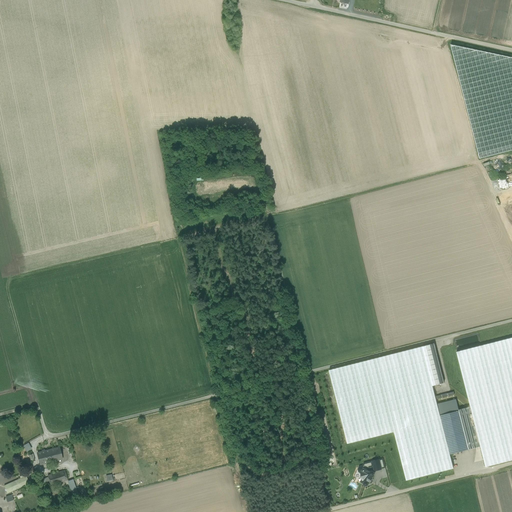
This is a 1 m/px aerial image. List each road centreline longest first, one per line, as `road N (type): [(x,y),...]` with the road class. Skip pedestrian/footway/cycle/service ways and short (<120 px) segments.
road 1 (unclassified): [(511,320),(45,438),(37,405),(0,414)]
road 2 (unclassified): [(511,50),(313,7)]
road 3 (unclassified): [(321,511),(511,463)]
